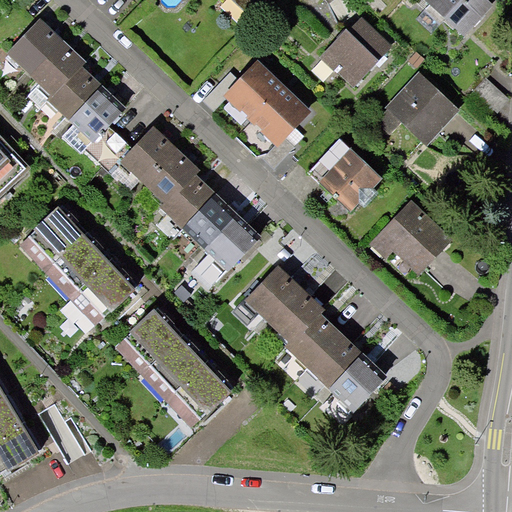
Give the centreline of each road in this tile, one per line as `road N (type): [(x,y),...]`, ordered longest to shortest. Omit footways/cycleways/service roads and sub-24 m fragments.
road 1 (residential): [(373,502),(441,374),(442,352),(72,0)]
road 2 (residential): [(373,502),(142,488),(60,511)]
